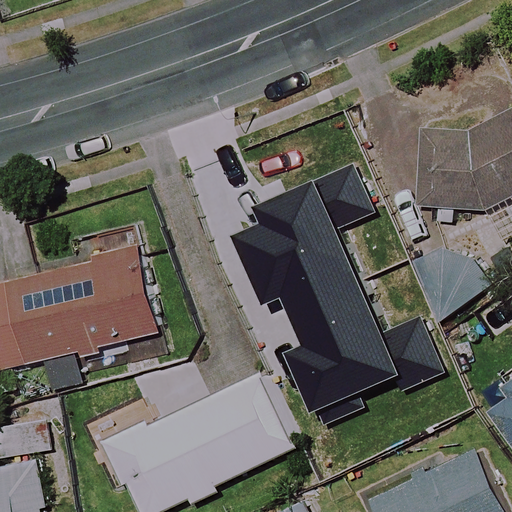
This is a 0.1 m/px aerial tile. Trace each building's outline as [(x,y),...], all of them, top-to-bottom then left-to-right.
[(361,139),(401,214),(429,199),(448,234),(511,200),(511,109),(467,133),(446,94),(361,139)] [(357,243),(352,247),(290,186),(236,240),(330,333),(374,289),(389,274),(357,243)] [(0,371),(162,331),(141,248),(0,283),(0,371)] [(423,307),(383,329),(406,372),(446,350),(423,307)] [(136,511),(158,511),(185,500),(190,509),(229,492),(224,483),(304,447),(270,371),(106,444),(136,511)] [(511,377),(503,383),(510,393),(497,402),(511,424),(511,377)] [(369,505),(372,511),(511,511),(511,508),(476,445),(369,505)] [(48,511),(48,508),(53,506),(42,461),(0,471),(0,511),(48,511)]
